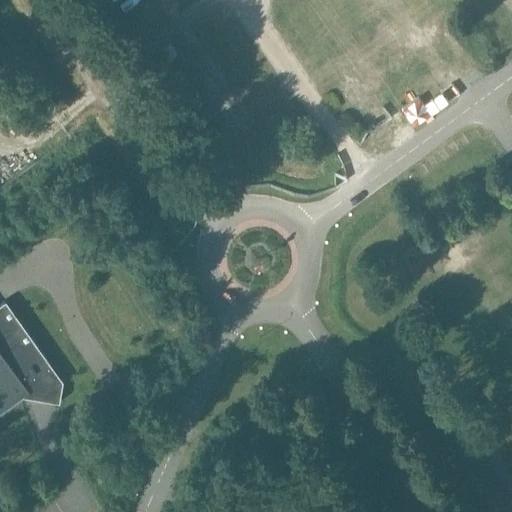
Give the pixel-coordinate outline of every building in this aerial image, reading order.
[(372,86),(433,44),(417,21),(429,13),(420,0),(320,0),(315,4),(372,86)] [(445,4),(433,9),(444,31),(455,25),(445,4)] [(413,78),(433,67),(428,57),(407,68),(413,78)] [(0,409),(21,395),(22,396),(25,396),(59,402),(62,381),(5,300),(0,303),(0,409)] [(173,317),(165,322),(176,340),(185,334),(173,317)]
